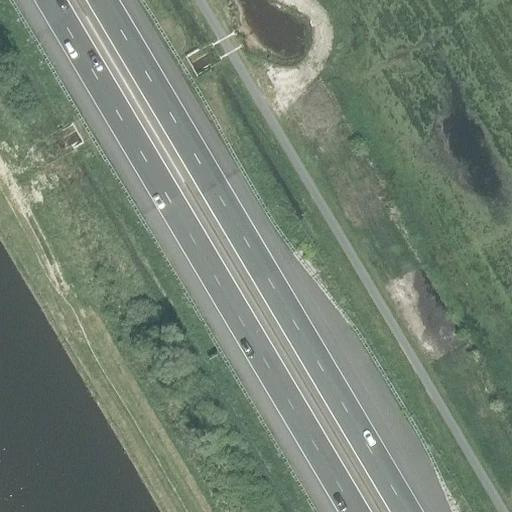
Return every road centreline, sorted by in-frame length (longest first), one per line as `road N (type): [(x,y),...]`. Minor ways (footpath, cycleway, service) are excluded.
road 1 (motorway): [(48,0),(350,511)]
road 2 (motorway): [(403,511),(101,0)]
